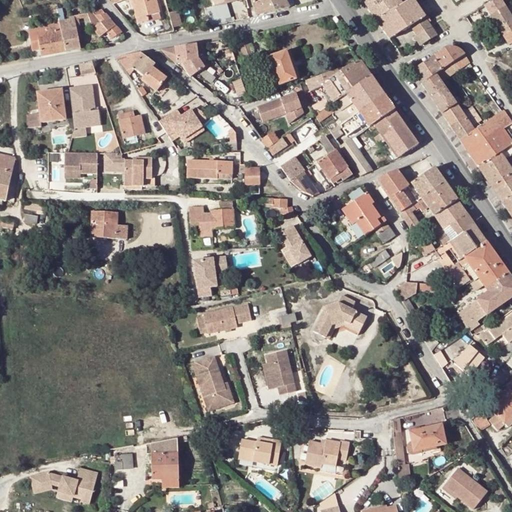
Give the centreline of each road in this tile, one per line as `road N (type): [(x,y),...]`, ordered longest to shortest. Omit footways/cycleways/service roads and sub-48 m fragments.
road 1 (residential): [(455,397),(351,425),(255,415),(165,435)]
road 2 (residential): [(299,211),(229,113),(138,45)]
road 3 (residential): [(138,45),(347,6)]
road 4 (residential): [(392,73),(439,42),(468,43),(511,105)]
road 5 (residential): [(0,71),(138,45)]
road 6 (primary): [(511,253),(439,144)]
road 7 (residential): [(385,291),(404,267),(405,239),(369,178)]
road 8 (residential): [(455,397),(385,291)]
road 9 (residential): [(385,291),(335,272),(299,211)]
